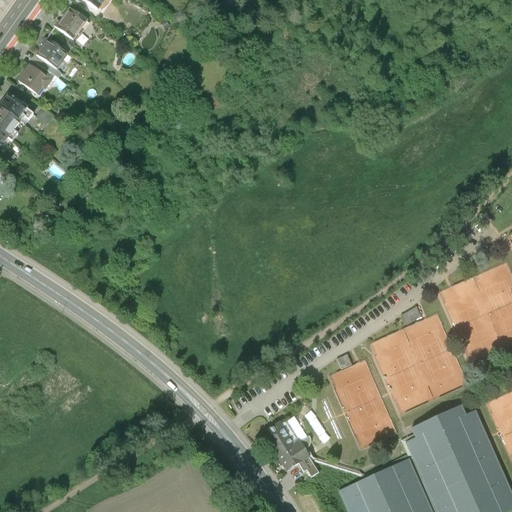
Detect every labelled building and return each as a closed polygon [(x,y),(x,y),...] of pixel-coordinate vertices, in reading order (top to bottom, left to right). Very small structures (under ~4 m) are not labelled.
[(75,6),(61,26),(79,38),(93,18),(75,6)] [(42,54),(57,64),(62,68),(73,52),(68,49),(51,37),(47,42),(50,44),(42,54)] [(72,42),(68,49),(73,52),(77,46),(72,42)] [(50,75),(35,64),(24,80),(42,92),(47,85),(51,88),(57,79),(50,75)] [(53,69),(53,70),(63,77),(64,77),(68,71),(62,68),(57,64),(53,69)] [(57,79),(60,82),(63,77),(53,70),(50,75),(57,79)] [(15,93),(5,106),(30,125),(39,112),(32,107),(33,106),(15,93)] [(5,106),(0,113),(0,125),(18,139),(30,125),(5,106)] [(48,106),(41,115),(51,123),(58,114),(48,106)] [(0,143),(9,151),(18,139),(0,125),(0,143)] [(427,314),(422,304),(407,312),(413,322),(427,314)] [(357,361),(353,352),(343,356),(347,366),(357,361)] [(411,429),(415,438),(402,444),(408,457),(432,511),(509,511),(511,511),(511,492),(476,411),(466,415),(462,406),(411,429)] [(299,438),(287,418),(270,429),(293,467),(305,460),(316,453),(304,435),(299,438)] [(321,462),(316,453),(305,460),(311,469),(321,462)] [(353,511),(432,511),(408,457),(342,486),(353,511)]
